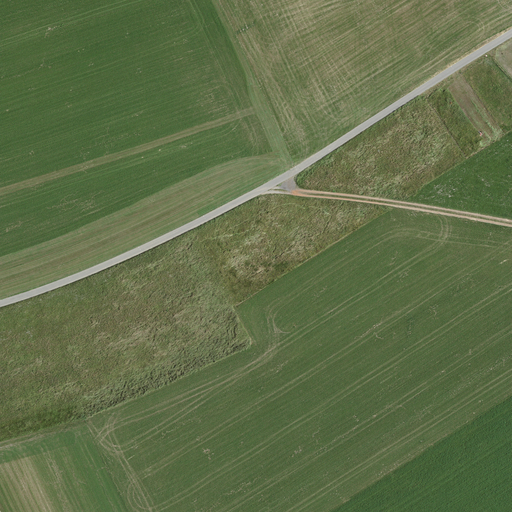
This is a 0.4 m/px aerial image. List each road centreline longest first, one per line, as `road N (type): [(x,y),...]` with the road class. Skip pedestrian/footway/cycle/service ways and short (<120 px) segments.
road 1 (track): [(511,31),(301,166),(183,229),(0,306)]
road 2 (track): [(267,184),(511,222)]
